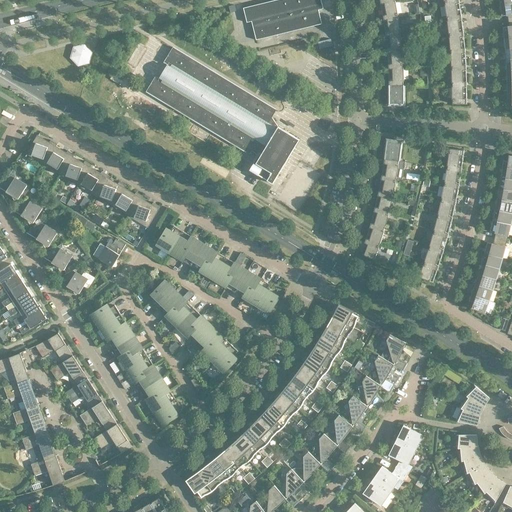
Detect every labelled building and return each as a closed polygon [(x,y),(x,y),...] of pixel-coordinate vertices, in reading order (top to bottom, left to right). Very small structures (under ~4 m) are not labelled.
[(323,9),(320,0),(275,0),(243,8),(247,23),(251,21),(256,40),(322,24),(318,10),(323,9)] [(395,1),(394,1),(380,4),(383,20),(397,18),(397,17),(397,14),(395,1)] [(462,20),(459,3),(445,5),(445,4),(444,5),(446,18),(447,17),(448,21),(462,20)] [(511,3),(500,5),(501,16),(507,15),(508,21),(511,20),(511,3)] [(398,17),(397,17),(397,18),(383,20),(386,36),(400,35),(400,34),(399,30),(400,30),(398,17)] [(464,36),(462,20),(448,21),(447,21),(448,34),(449,34),(450,37),(450,38),(464,36)] [(511,20),(508,21),(509,26),(503,27),(504,38),(511,37),(511,20)] [(400,34),(400,35),(386,36),(387,53),(401,52),(401,51),(401,47),(402,47),(400,34)] [(465,53),(464,36),(450,38),(450,37),(449,37),(450,50),(451,50),(451,53),(451,54),(465,53)] [(84,45),(74,47),(71,58),(78,66),(89,63),(92,53),(84,45)] [(276,110),(173,47),(163,63),(164,63),(165,62),(171,66),(162,81),(156,77),(156,76),(146,92),(147,92),(158,98),(158,97),(162,99),(161,100),(183,114),(184,112),(188,115),(187,116),(209,129),(210,128),(213,130),(212,131),(235,145),(235,144),(239,146),(238,147),(250,154),(251,151),(258,155),(255,161),(256,163),(251,171),(273,184),(299,140),(278,127),(274,123),(275,122),(272,117),(276,110)] [(402,51),(401,51),(401,52),(387,53),(388,69),(402,68),(402,64),(403,64),(402,51)] [(466,70),(465,53),(451,54),(451,53),(450,54),(451,67),(452,67),(452,70),(452,71),(466,70)] [(403,68),(402,68),(388,69),(389,85),(403,85),(403,81),(404,81),(403,68)] [(452,71),(452,70),(451,70),(452,83),(452,86),(452,87),(467,87),(466,70),(452,71)] [(404,85),(403,85),(389,85),(389,97),(389,105),(404,105),(404,85)] [(466,104),(467,87),(452,87),(452,86),(452,100),(452,104),(466,104)] [(28,154),(45,164),(55,147),(57,144),(50,140),(49,143),(38,137),(40,134),(39,133),(25,156),(26,157),(28,154)] [(401,142),(387,140),(384,158),(384,159),(398,161),(399,161),(401,142)] [(55,147),(45,164),(62,174),(72,157),(74,154),(68,150),(66,154),(55,147)] [(447,166),(448,166),(448,165),(462,167),(464,150),(450,149),(449,153),(447,166)] [(503,160),(502,167),(511,168),(511,155),(507,155),(507,156),(509,156),(509,161),(503,160)] [(72,157),(62,174),(79,185),(89,168),(91,165),(85,161),(83,164),(72,157)] [(398,161),(384,159),(383,164),(381,175),(395,178),(396,178),(398,165),(398,161)] [(448,165),(448,166),(447,169),(446,169),(444,182),(445,182),(459,184),(462,167),(448,165)] [(511,168),(502,167),(500,178),(511,179),(511,168)] [(89,168),(79,185),(96,195),(106,178),(108,175),(102,171),(100,174),(89,168)] [(3,182),(8,189),(6,192),(11,195),(15,200),(17,198),(18,199),(27,185),(9,175),(7,179),(3,182)] [(395,178),(381,175),(381,180),(378,191),(392,194),(392,195),(393,195),(396,182),(395,182),(395,178)] [(106,178),(96,195),(113,205),(123,188),(124,189),(125,186),(119,182),(117,185),(106,178)] [(511,179),(500,178),(499,188),(511,190),(511,179)] [(445,182),(445,186),(444,185),(441,198),(442,199),(442,198),(456,201),(459,184),(445,182)] [(43,186),(41,190),(49,195),(51,191),(43,186)] [(123,188),(113,205),(130,216),(140,199),(141,199),(143,196),(136,192),(134,195),(124,189),(123,188)] [(511,190),(499,188),(497,199),(511,202),(511,190)] [(392,194),(378,191),(377,196),(375,207),(388,211),(389,211),(392,199),(391,198),(392,195),(392,194)] [(90,200),(85,197),(80,206),(85,209),(90,200)] [(442,198),(442,199),(441,202),(438,214),(438,215),(439,214),(452,217),(456,201),(442,198)] [(18,205),(23,213),(21,215),(26,218),(30,224),(33,222),(34,223),(42,209),(27,199),(18,205)] [(71,199),(68,204),(73,207),(76,202),(71,199)] [(140,199),(130,216),(147,226),(145,229),(146,229),(160,206),(153,202),(151,205),(141,199),(140,199)] [(511,202),(497,199),(495,210),(511,213),(511,202)] [(388,211),(375,207),(374,212),(370,223),(384,227),(384,228),(385,228),(388,215),(387,215),(388,211)] [(511,216),(511,213),(495,210),(492,220),(510,224),(511,216)] [(98,211),(94,219),(101,223),(106,216),(98,211)] [(439,214),(438,215),(438,218),(437,218),(434,230),(434,231),(435,230),(448,233),(452,217),(439,214)] [(510,224),(492,220),(490,231),(496,233),(494,238),(506,241),(510,224)] [(57,232),(42,223),(33,229),(38,236),(37,239),(42,242),(45,247),(48,246),(49,246),(57,232)] [(384,227),(370,223),(369,227),(366,239),(379,243),(379,244),(380,244),(384,231),(383,231),(384,228),(384,227)] [(157,245),(170,253),(183,231),(174,226),(167,236),(163,234),(157,245)] [(435,230),(434,231),(434,234),(433,234),(429,246),(430,246),(444,250),(448,233),(435,230)] [(188,235),(183,231),(170,253),(183,261),(189,250),(185,247),(191,237),(190,238),(188,236),(188,235)] [(204,245),(191,237),(185,247),(189,250),(183,261),(184,260),(186,261),(186,263),(191,266),(204,245)] [(506,241),(494,238),(493,244),(487,242),(484,253),(502,258),(506,241)] [(379,243),(366,239),(364,243),(360,255),(374,260),(379,247),(378,247),(379,244),(379,243)] [(108,243),(98,259),(112,267),(113,266),(116,266),(117,260),(120,255),(117,253),(118,244),(108,243)] [(217,252),(204,245),(191,266),(197,270),(198,268),(201,270),(200,271),(207,260),(211,263),(217,252)] [(430,246),(429,250),(428,249),(424,262),(425,262),(425,261),(439,266),(444,250),(430,246)] [(73,256),(57,247),(48,252),(53,260),(52,262),(57,265),(57,266),(60,271),(63,269),(64,270),(73,256)] [(217,253),(217,252),(211,263),(207,260),(200,271),(213,279),(226,258),(220,254),(219,256),(217,254),(217,253)] [(502,258),(484,253),(481,263),(499,269),(502,258)] [(232,261),(226,258),(213,279),(226,287),(232,276),(228,274),(235,263),(234,263),(234,264),(231,262),(232,261)] [(91,259),(86,262),(88,265),(94,270),(97,268),(91,259)] [(425,261),(425,262),(424,265),(423,265),(419,277),(433,282),(439,266),(425,261)] [(75,263),(68,268),(70,271),(72,270),(77,267),(75,263)] [(247,271),(235,263),(228,274),(232,276),(226,287),(227,286),(230,288),(229,289),(234,292),(247,271)] [(499,269),(481,263),(478,274),(496,279),(499,269)] [(0,284),(1,284),(1,283),(17,273),(16,271),(15,271),(14,270),(15,269),(11,264),(0,270),(0,284)] [(64,276),(69,284),(67,286),(72,289),(76,295),(78,293),(79,293),(88,279),(72,270),(70,271),(64,276)] [(260,279),(247,271),(234,292),(240,296),(241,294),(244,296),(243,297),(243,298),(250,287),(254,289),(260,279)] [(20,278),(17,273),(1,283),(1,284),(4,288),(0,290),(0,297),(7,293),(7,292),(23,282),(22,280),(21,280),(20,279),(20,278)] [(496,279),(478,274),(475,284),(492,290),(496,279)] [(261,279),(260,279),(254,289),(250,287),(243,298),(256,305),(269,284),(263,280),(263,282),(260,280),(261,279)] [(151,302),(158,309),(176,291),(165,280),(156,290),(159,293),(151,302)] [(26,287),(23,282),(7,292),(7,293),(10,297),(2,302),(5,307),(13,302),(13,301),(29,291),(27,289),(25,288),(26,287)] [(278,289),(269,284),(256,305),(269,313),(276,302),(272,300),(278,289)] [(492,290),(475,284),(471,294),(489,300),(492,290)] [(32,296),(29,291),(13,301),(13,302),(16,306),(8,311),(11,316),(19,311),(19,310),(35,300),(33,298),(32,298),(31,297),(32,296)] [(187,301),(176,291),(158,309),(163,314),(164,312),(167,315),(166,316),(175,307),(178,310),(187,301)] [(489,300),(471,294),(469,300),(474,302),(473,307),(471,306),(470,307),(484,312),(489,300)] [(38,305),(35,300),(19,310),(19,311),(22,315),(14,320),(17,325),(25,320),(24,320),(41,309),(39,307),(38,308),(37,306),(38,305)] [(187,302),(187,301),(178,310),(175,307),(166,316),(177,327),(194,309),(189,304),(188,305),(186,303),(187,302)] [(91,315),(99,328),(120,314),(115,305),(104,312),(102,308),(91,315)] [(340,305),(339,307),(338,306),(337,308),(336,311),(335,313),(336,314),(334,317),(354,328),(355,325),(356,323),(356,320),(358,317),(351,313),(352,311),(340,305)] [(44,314),(41,309),(24,320),(25,320),(27,324),(19,329),(22,334),(47,318),(45,316),(44,317),(43,315),(44,314)] [(199,313),(194,309),(177,327),(187,337),(196,328),(193,325),(202,316),(201,315),(200,317),(198,314),(199,313)] [(124,320),(120,314),(99,328),(107,340),(118,333),(116,329),(126,323),(126,322),(124,323),(123,320),(124,320)] [(212,326),(202,316),(193,325),(196,328),(187,337),(188,337),(189,336),(191,339),(190,340),(195,344),(212,326)] [(354,328),(334,317),(332,321),(331,321),(330,322),(328,324),(327,327),(347,338),(349,334),(351,332),(352,330),(354,328)] [(500,328),(499,329),(505,331),(509,320),(503,318),(502,320),(500,328)] [(134,335),(126,323),(116,329),(118,333),(107,340),(108,341),(109,340),(111,343),(109,343),(113,349),(134,335)] [(223,337),(212,326),(195,344),(199,349),(201,348),(203,350),(202,351),(211,342),(214,345),(223,337)] [(347,338),(327,327),(326,328),(325,331),(324,333),(325,334),(322,337),(342,349),(343,347),(344,344),(345,342),(347,338)] [(73,356),(58,333),(48,339),(35,346),(42,357),(55,350),(63,362),(73,356)] [(406,343),(390,334),(386,340),(391,355),(388,361),(394,365),(397,367),(403,371),(403,370),(406,363),(397,358),(403,347),(406,343)] [(142,348),(134,335),(113,349),(117,354),(118,354),(120,356),(118,357),(119,357),(129,350),(132,354),(142,348)] [(223,337),(214,345),(211,342),(202,351),(213,362),(230,344),(226,339),(224,340),(222,338),(223,337)] [(342,349),(322,337),(320,341),(318,342),(317,344),(315,346),(334,359),(337,355),(339,353),(340,351),(342,349)] [(175,343),(169,348),(172,352),(178,346),(175,343)] [(238,351),(230,344),(213,362),(224,373),(233,363),(229,360),(238,351)] [(334,359),(315,346),(314,348),(313,350),(312,353),(310,357),(329,369),(330,367),(331,365),(332,362),(334,359)] [(142,348),(132,354),(129,350),(119,357),(127,370),(148,356),(144,351),(143,352),(141,349),(142,348)] [(29,378),(20,353),(9,357),(0,359),(0,373),(13,369),(18,383),(29,378)] [(379,376),(375,382),(381,386),(390,393),(390,392),(394,385),(392,384),(398,375),(393,372),(397,367),(394,365),(388,361),(378,355),(375,361),(379,376)] [(88,378),(73,356),(63,362),(51,370),(57,380),(69,372),(77,385),(88,378)] [(151,362),(148,356),(127,370),(135,383),(146,376),(143,372),(153,365),(152,366),(150,363),(151,362)] [(329,369),(310,357),(308,360),(307,360),(306,361),(304,363),(302,365),(321,379),(323,375),(326,372),(329,369)] [(355,367),(359,370),(363,363),(359,361),(355,367)] [(162,378),(153,365),(143,372),(146,376),(135,383),(136,382),(138,385),(137,386),(140,391),(162,378)] [(321,379),(302,365),(301,367),(300,370),(299,372),(297,376),(315,389),(316,387),(317,384),(318,382),(321,379)] [(449,369),(445,375),(452,379),(456,373),(449,369)] [(191,380),(197,391),(204,387),(197,376),(191,380)] [(315,389),(297,376),(294,379),(292,380),(290,382),(288,384),(306,398),(309,395),(311,393),(313,391),(315,389)] [(362,381),(363,385),(358,386),(358,387),(359,389),(360,392),(361,394),(359,395),(357,398),(362,402),(367,406),(367,407),(370,409),(376,413),(380,406),(378,405),(381,401),(376,394),(379,390),(381,386),(375,382),(366,376),(362,381)] [(38,404),(29,378),(18,383),(4,387),(8,399),(22,394),(26,408),(38,404)] [(102,401),(88,378),(77,385),(65,393),(72,403),(84,395),(92,407),(92,408),(102,401)] [(170,390),(162,378),(140,391),(144,397),(145,396),(147,399),(146,400),(157,393),(159,397),(170,390)] [(306,398),(288,384),(287,386),(286,388),(285,390),(285,391),(282,394),(300,408),(301,406),(303,404),(304,401),(306,398)] [(488,397),(474,385),(463,395),(466,396),(483,405),(488,397)] [(170,390),(159,397),(157,393),(146,400),(154,412),(175,399),(172,393),(170,394),(169,391),(170,390)] [(300,408),(282,394),(280,397),(279,397),(277,398),(275,400),(274,402),(291,417),(294,413),(296,412),(298,410),(300,408)] [(366,426),(361,423),(370,409),(367,407),(367,406),(362,402),(357,398),(353,395),(349,401),(351,417),(347,422),(353,426),(352,427),(361,434),(361,433),(366,426)] [(466,396),(458,408),(460,408),(478,415),(483,405),(466,396)] [(181,408),(175,399),(154,412),(162,425),(173,418),(171,414),(181,408)] [(117,424),(102,401),(92,408),(92,407),(80,415),(87,426),(99,418),(107,430),(117,424)] [(291,417),(274,402),(272,404),(271,406),(270,408),(267,411),(284,426),(286,424),(287,422),(288,420),(291,417)] [(47,430),(38,404),(26,408),(13,413),(17,424),(30,420),(33,427),(28,429),(31,435),(47,430)] [(460,408),(454,421),(476,425),(478,415),(460,408)] [(284,426),(267,411),(264,414),(262,415),(260,417),(258,419),(275,434),(278,431),(280,430),(282,428),(284,426)] [(336,436),(332,441),(337,446),(345,453),(350,446),(342,440),(350,430),(352,427),(353,426),(347,422),(339,415),(334,420),(336,436)] [(275,434),(258,419),(257,420),(255,422),(254,425),(251,428),(267,444),(269,442),(271,440),(272,437),(275,434)] [(312,423),(308,428),(316,435),(320,430),(312,423)] [(132,447),(117,424),(107,430),(95,438),(101,448),(113,441),(121,453),(132,447)] [(422,435),(403,425),(396,440),(418,451),(419,451),(415,449),(422,435)] [(267,444),(251,428),(248,431),(248,430),(246,432),(244,433),(242,435),(258,451),(261,448),(263,447),(265,446),(267,444)] [(56,455),(47,430),(31,435),(22,438),(26,450),(39,445),(44,459),(56,455)] [(320,454),(316,459),(321,464),(321,465),(328,471),(328,472),(329,472),(328,471),(334,465),(326,459),(334,449),(337,446),(332,441),(324,433),(319,438),(320,454)] [(476,445),(475,434),(456,435),(455,449),(457,449),(457,448),(476,445)] [(258,451),(242,435),(240,436),(239,438),(237,441),(238,441),(235,444),(250,461),(252,458),(253,456),(255,454),(258,451)] [(418,451),(396,440),(388,455),(399,460),(396,467),(408,474),(412,467),(408,464),(415,450),(418,452),(418,451)] [(250,461),(235,444),(231,447),(231,446),(230,447),(227,448),(225,450),(240,468),(243,465),(245,464),(248,462),(250,461)] [(479,455),(476,445),(457,448),(457,449),(458,463),(461,462),(461,461),(479,455)] [(240,468),(225,450),(223,451),(222,454),(220,456),(217,459),(231,476),(234,474),(235,472),(237,470),(240,468)] [(299,477),(304,482),(303,482),(311,490),(317,483),(316,474),(326,473),(328,471),(321,465),(321,464),(316,459),(308,451),(303,456),(304,472),(299,477)] [(287,454),(283,458),(287,462),(291,458),(287,454)] [(65,480),(56,455),(44,459),(31,464),(35,475),(48,471),(53,485),(65,480)] [(483,464),(479,455),(461,461),(461,462),(464,475),(467,474),(467,473),(483,464)] [(231,476),(217,459),(214,461),(213,461),(212,462),(209,463),(207,465),(221,483),(224,480),(227,479),(229,478),(231,476)] [(489,472),(483,464),(467,473),(467,474),(473,487),(475,485),(474,484),(489,472)] [(221,483),(207,465),(206,466),(204,468),(202,470),(202,471),(199,473),(212,491),(214,489),(216,487),(218,485),(221,483)] [(392,473),(382,466),(372,480),(393,494),(390,491),(399,478),(403,482),(408,474),(396,467),(392,473)] [(286,489),(281,493),(281,494),(286,499),(285,499),(293,508),(293,507),(299,501),(291,494),(300,485),(301,485),(303,482),(304,482),(299,477),(292,469),(286,473),(286,489)] [(496,479),(489,472),(474,484),(475,485),(483,496),(485,494),(484,494),(496,479)] [(212,491),(199,473),(196,475),(195,475),(193,476),(190,477),(188,479),(189,479),(187,481),(195,492),(197,491),(202,497),(205,495),(208,494),(210,493),(212,491)] [(421,475),(418,480),(424,483),(427,478),(421,475)] [(505,485),(496,479),(484,494),(485,494),(494,504),(505,485)] [(393,494),(372,480),(363,493),(380,505),(389,492),(393,494)] [(424,483),(418,480),(415,485),(421,488),(424,483)] [(268,505),(263,509),(263,510),(264,511),(274,511),(273,510),(282,502),(285,499),(286,499),(281,494),(281,493),(274,485),(269,489),(268,505)] [(511,488),(510,487),(502,505),(511,510),(511,488)] [(150,503),(149,503),(154,511),(167,511),(159,498),(151,502),(152,503),(151,504),(150,503)] [(249,511),(264,511),(263,510),(263,509),(256,501),(251,505),(249,511)] [(154,511),(149,503),(143,507),(143,508),(142,509),(141,508),(142,511),(154,511)] [(364,511),(355,503),(345,511),(364,511)]
